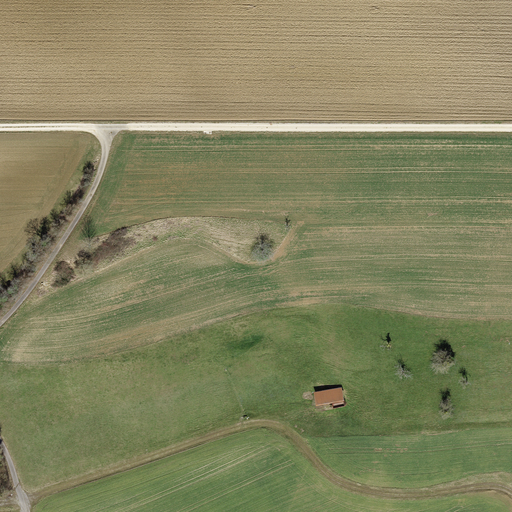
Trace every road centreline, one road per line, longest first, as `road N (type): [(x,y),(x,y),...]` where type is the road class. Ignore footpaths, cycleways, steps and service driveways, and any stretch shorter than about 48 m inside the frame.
road 1 (track): [(511,494),(480,486),(407,498),(339,482),(280,422),(237,427),(21,497)]
road 2 (track): [(0,126),(511,127)]
